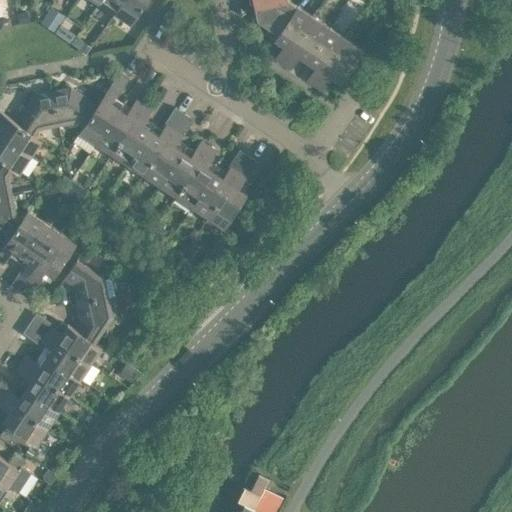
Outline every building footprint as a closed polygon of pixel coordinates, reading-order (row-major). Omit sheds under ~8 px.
[(100,0),(100,1),(116,12),(123,0),(100,0)] [(123,0),(116,12),(132,23),(147,0),(123,0)] [(254,0),(258,19),(269,27),(265,32),(276,39),(298,5),(290,0),(254,0)] [(284,44),(275,58),(283,63),(319,9),(317,8),(313,15),(298,5),(276,39),(284,44)] [(291,68),(300,55),(308,60),(330,27),(316,17),(320,10),(319,9),(283,63),(291,68)] [(11,24),(8,11),(0,12),(0,14),(2,26),(11,24)] [(27,11),(18,12),(19,23),(26,22),(29,21),(27,11)] [(61,21),(47,12),(41,21),(54,30),(61,21)] [(61,23),(55,31),(71,43),(77,34),(61,23)] [(330,27),(308,60),(316,66),(307,79),(315,84),(346,37),(351,30),(349,29),(345,36),(330,27)] [(346,37),(315,84),(323,90),(332,76),(341,82),(363,48),(348,38),(352,32),(351,30),(346,37)] [(84,42),(79,49),(86,54),(91,46),(84,42)] [(113,103),(131,76),(121,70),(98,104),(98,105),(86,124),(86,123),(81,130),(97,141),(120,107),(113,103)] [(98,105),(98,104),(71,87),(53,90),(59,122),(78,118),(86,123),(86,124),(98,105)] [(34,94),(16,121),(35,134),(35,133),(40,126),(59,122),(53,90),(34,94)] [(0,110),(4,113),(9,105),(0,98),(0,110)] [(137,98),(128,113),(120,107),(97,141),(113,152),(145,103),(137,98)] [(143,123),(153,108),(145,103),(113,152),(129,162),(151,128),(143,123)] [(176,106),(158,133),(151,128),(129,162),(145,173),(185,113),(176,106)] [(4,113),(0,110),(0,122),(3,124),(0,127),(0,133),(32,154),(42,138),(35,133),(35,134),(16,121),(4,113)] [(177,146),(195,119),(185,113),(145,173),(161,184),(183,150),(177,146)] [(0,156),(14,166),(21,171),(32,154),(0,133),(0,156)] [(201,140),(191,155),(183,150),(161,184),(177,194),(209,146),(201,140)] [(207,166),(217,151),(209,146),(177,194),(193,205),(215,171),(207,166)] [(240,149),(222,176),(215,171),(193,205),(209,216),(249,155),(240,149)] [(225,226),(248,193),(241,188),(258,161),(249,155),(209,216),(225,226)] [(0,156),(0,194),(12,192),(9,173),(14,166),(0,156)] [(0,228),(11,235),(11,236),(24,216),(16,211),(12,192),(0,194),(0,228)] [(88,194),(81,206),(91,213),(99,201),(88,194)] [(11,235),(0,251),(0,261),(4,264),(14,249),(22,254),(44,220),(28,209),(24,216),(11,236),(11,235)] [(28,258),(11,285),(20,291),(60,231),(44,220),(22,254),(28,258)] [(29,297),(47,271),(54,276),(77,242),(60,231),(20,291),(29,297)] [(193,242),(187,252),(197,259),(204,249),(193,242)] [(92,250),(85,260),(98,268),(105,258),(92,250)] [(105,277),(78,259),(65,278),(73,283),(77,302),(109,296),(105,277)] [(81,321),(76,328),(76,329),(95,341),(112,314),(109,296),(77,302),(81,321)] [(76,328),(68,323),(63,330),(37,312),(30,322),(91,362),(102,346),(95,341),(76,329),(76,328)] [(24,331),(51,349),(46,355),(80,378),(91,362),(30,322),(24,331)] [(41,363),(26,353),(21,361),(70,394),(80,378),(46,355),(41,363)] [(16,369),(31,379),(25,387),(59,410),(70,394),(21,361),(16,369)] [(127,363),(120,373),(132,382),(139,371),(127,363)] [(21,394),(0,380),(0,393),(48,426),(59,410),(25,387),(21,394)] [(0,407),(8,413),(4,420),(37,442),(48,426),(0,393),(0,407)] [(16,438),(20,431),(9,423),(4,430),(16,438)] [(15,453),(10,462),(20,469),(23,464),(26,460),(15,453)] [(10,462),(0,455),(0,479),(9,485),(19,492),(33,471),(23,464),(20,469),(10,462)] [(270,480),(261,475),(253,490),(246,487),(238,501),(245,505),(241,511),(275,511),(283,496),(266,488),(270,480)] [(0,498),(9,485),(0,479),(0,498)] [(31,499),(22,511),(33,511),(39,505),(31,499)]
